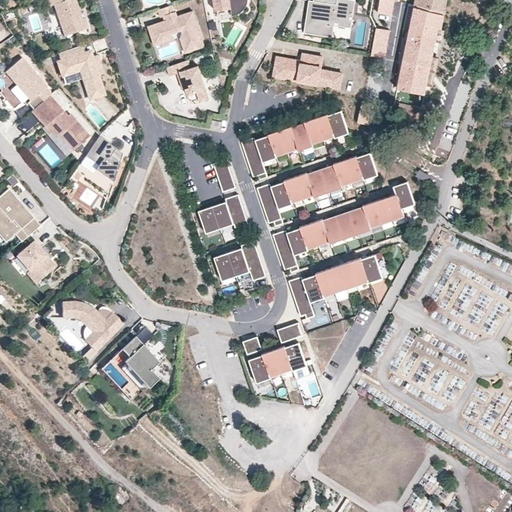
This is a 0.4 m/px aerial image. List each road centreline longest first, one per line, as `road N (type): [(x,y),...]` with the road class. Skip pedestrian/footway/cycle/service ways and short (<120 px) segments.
road 1 (residential): [(292,459),(358,360),(443,201),(511,18)]
road 2 (residential): [(231,141),(280,289),(275,315),(248,329),(149,310),(111,266),(112,243)]
road 3 (track): [(400,18),(380,134),(394,153),(450,183)]
road 4 (residential): [(0,142),(68,222),(112,243)]
road 5 (residential): [(231,141),(242,79),(283,4)]
road 6 (residential): [(151,130),(106,0)]
